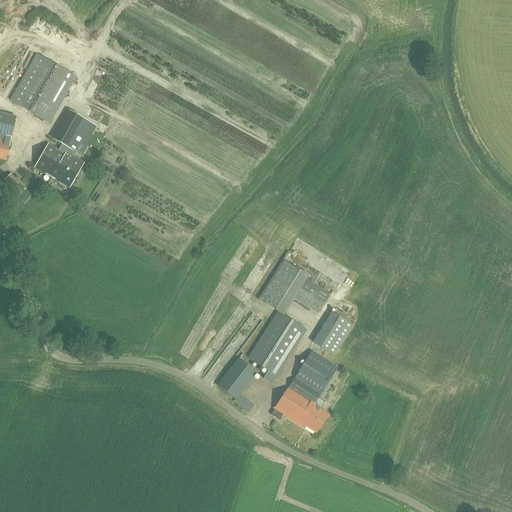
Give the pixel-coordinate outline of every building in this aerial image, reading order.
[(20,47),(16,53),(23,58),(27,52),(20,47)] [(50,123),(77,77),(37,54),(10,100),(50,123)] [(80,63),(84,70),(89,67),(85,60),(80,63)] [(48,144),(35,168),(52,177),(69,188),(84,163),(73,156),(76,152),(92,124),(69,111),(53,139),(62,144),(59,150),(48,144)] [(16,117),(0,113),(0,158),(6,160),(16,117)] [(112,167),(119,156),(106,149),(100,160),(112,167)] [(25,189),(11,175),(1,184),(16,198),(25,189)] [(23,199),(29,204),(35,196),(29,191),(23,199)] [(254,255),(260,247),(252,241),(246,249),(254,255)] [(277,312),(248,358),(271,373),(266,381),(272,384),(277,377),(306,330),(287,318),(284,316),(295,298),(299,300),(318,313),(330,294),(323,290),(311,282),(306,279),(308,276),(286,262),(260,301),(277,312)] [(332,313),(313,343),(328,352),(334,356),(353,326),(347,323),(332,313)] [(311,352),(290,385),(271,415),(279,420),(283,415),(304,428),(306,426),(316,433),(328,415),(313,406),(337,368),(311,352)] [(235,399),(235,400),(234,402),(249,413),(256,406),(240,393),(256,373),(238,359),(218,386),(235,399)]
